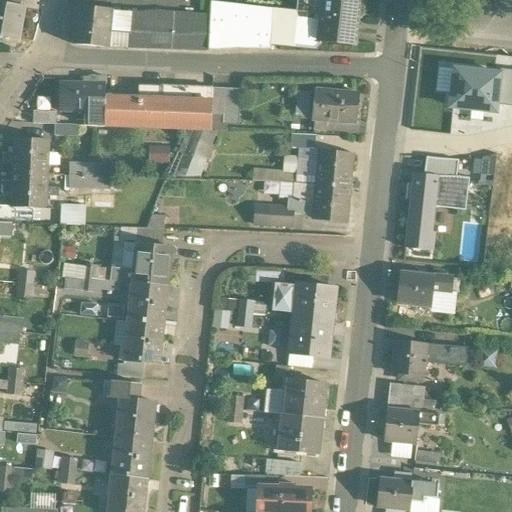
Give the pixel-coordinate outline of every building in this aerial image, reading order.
[(354,7),(296,0),(294,17),(319,20),(316,47),(318,47),(352,51),(354,35),(351,35),(354,7)] [(0,6),(0,38),(17,41),(21,9),(0,6)] [(249,12),(209,7),(209,20),(208,53),(247,54),(249,12)] [(110,14),(76,10),(73,46),(107,50),(110,14)] [(294,17),(249,12),(247,54),(268,55),(269,50),(311,54),(318,50),(318,47),(316,47),(319,20),(294,17)] [(172,18),(110,14),(107,50),(170,53),(172,18)] [(209,20),(172,18),(170,53),(207,54),(208,53),(209,20)] [(511,76),(498,74),(497,80),(493,110),(511,112),(511,76)] [(493,110),(497,80),(452,75),(448,112),(493,117),(493,110)] [(105,78),(89,78),(88,86),(61,84),(60,113),(89,115),(88,123),(103,123),(104,105),(104,101),(105,78)] [(103,123),(103,130),(188,133),(210,134),(210,116),(211,91),(138,88),(137,101),(104,101),(104,105),(103,123)] [(223,92),(211,91),(210,116),(222,117),(223,92)] [(299,121),(311,122),(313,95),(302,94),(299,121)] [(357,99),(313,95),(311,122),(355,126),(357,99)] [(56,115),(33,114),(32,127),(55,128),(56,115)] [(78,139),(79,128),(59,127),(59,138),(78,139)] [(210,134),(188,133),(166,180),(199,181),(220,134),(210,134)] [(314,139),(291,137),(290,151),(298,151),(313,153),(314,139)] [(48,143),(14,141),(12,175),(46,176),(48,143)] [(169,163),(169,148),(151,148),(151,163),(169,163)] [(295,186),(313,188),(316,153),(313,153),(298,151),(295,186)] [(350,156),(316,153),(313,188),(347,191),(350,156)] [(491,181),(493,160),(480,164),(478,180),(491,181)] [(423,178),(454,182),(455,166),(425,162),(423,178)] [(73,165),(72,177),(111,179),(111,167),(73,165)] [(503,209),(511,209),(511,169),(507,169),(503,209)] [(46,176),(12,175),(10,209),(45,210),(46,176)] [(111,179),(72,177),(72,191),(110,193),(111,179)] [(423,178),(412,177),(404,251),(432,254),(434,236),(431,236),(434,210),(464,213),(467,183),(454,182),(423,178)] [(347,191),(313,188),(312,204),(311,217),(310,221),(344,224),(347,191)] [(311,217),(312,204),(287,202),(286,215),(291,215),(311,217)] [(61,206),(61,226),(86,226),(86,206),(61,206)] [(290,231),(291,215),(286,215),(258,213),(257,228),(290,231)] [(0,225),(0,237),(12,238),(12,226),(0,225)] [(136,230),(135,246),(158,248),(159,232),(136,230)] [(158,248),(135,246),(130,286),(167,290),(171,250),(158,248)] [(130,273),(61,266),(60,279),(129,286),(130,273)] [(32,274),(19,272),(18,286),(31,287),(32,274)] [(283,274),(255,273),(254,284),(282,285),(283,274)] [(433,280),(402,277),(399,307),(430,310),(432,292),(433,280)] [(129,286),(60,279),(59,292),(128,299),(129,286)] [(457,283),(433,280),(432,292),(456,295),(457,283)] [(334,289),(294,285),(294,290),(291,312),(291,320),(330,324),(334,289)] [(31,287),(18,286),(17,299),(30,300),(31,287)] [(167,290),(130,286),(126,324),(163,328),(167,290)] [(294,290),(280,288),(275,293),(273,310),(291,312),(294,290)] [(252,303),(237,301),(236,315),(251,316),(252,303)] [(235,328),(236,315),(212,312),(210,326),(235,328)] [(251,316),(236,315),(235,328),(249,330),(251,316)] [(0,317),(0,332),(22,335),(24,321),(0,317)] [(330,324),(291,320),(287,355),(327,359),(330,324)] [(163,328),(126,324),(122,362),(141,364),(159,366),(163,328)] [(22,335),(0,332),(0,344),(31,348),(33,336),(22,335)] [(88,345),(75,343),(73,357),(87,359),(88,345)] [(426,348),(394,345),(391,377),(402,378),(402,385),(418,386),(419,380),(422,380),(424,367),(426,348)] [(466,352),(426,348),(424,367),(464,371),(466,352)] [(493,356),(480,355),(478,370),(492,371),(493,356)] [(139,380),(141,364),(122,362),(115,361),(113,378),(139,380)] [(22,371),(9,370),(7,383),(21,385),(22,371)] [(325,387),(284,382),(284,383),(284,384),(283,394),(281,417),(321,422),(323,401),(324,399),(323,399),(324,388),(325,388),(325,387)] [(21,385),(7,383),(6,397),(20,398),(21,385)] [(141,387),(113,384),(111,401),(118,401),(119,400),(140,402),(141,387)] [(389,388),(388,401),(422,405),(423,391),(389,388)] [(283,394),(267,392),(265,415),(281,417),(283,394)] [(76,397),(62,395),(61,410),(75,411),(76,397)] [(242,400),(228,398),(226,411),(241,413),(242,400)] [(140,402),(119,400),(118,401),(115,440),(151,443),(155,403),(140,402)] [(388,401),(387,414),(419,417),(422,405),(388,401)] [(241,413),(226,411),(225,424),(239,425),(241,413)] [(419,417),(387,414),(384,446),(415,449),(419,417)] [(321,422),(281,417),(277,451),(277,452),(317,457),(317,455),(318,444),(319,444),(319,443),(318,442),(321,422)] [(437,419),(419,417),(418,430),(430,431),(436,431),(437,419)] [(151,443),(115,440),(111,478),(147,481),(151,443)] [(439,458),(415,455),(414,464),(438,467),(439,458)] [(77,461),(63,459),(62,473),(75,474),(77,461)] [(266,466),(265,478),(277,478),(301,480),(301,468),(266,466)] [(12,469),(0,467),(0,481),(11,482),(12,469)] [(75,474),(62,473),(60,485),(74,487),(75,474)] [(276,490),(277,478),(265,478),(247,477),(246,490),(259,491),(259,489),(276,490)] [(144,511),(147,481),(111,478),(107,511),(144,511)] [(11,482),(0,481),(0,493),(9,495),(11,482)] [(412,486),(379,483),(376,511),(383,511),(409,511),(410,506),(412,486)] [(436,489),(412,486),(410,506),(421,508),(422,498),(434,499),(436,489)] [(276,490),(259,489),(259,491),(258,511),(307,511),(308,491),(276,490)] [(258,511),(259,491),(246,490),(245,511),(258,511)]
